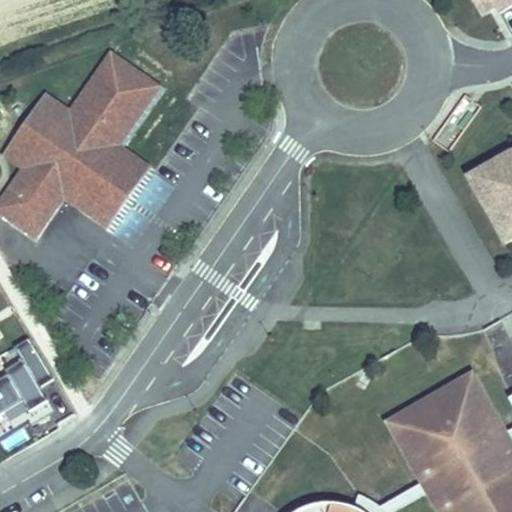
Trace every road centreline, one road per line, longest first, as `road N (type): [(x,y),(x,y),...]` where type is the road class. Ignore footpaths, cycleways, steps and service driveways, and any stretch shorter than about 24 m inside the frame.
road 1 (residential): [(313,117),(278,154),(96,420),(0,488)]
road 2 (residential): [(428,67),(414,26),(397,11),(377,2),(333,5),(314,17),(293,56),(293,78),(313,117)]
road 3 (residential): [(313,117),(354,135),(398,124),(425,89),(428,67)]
